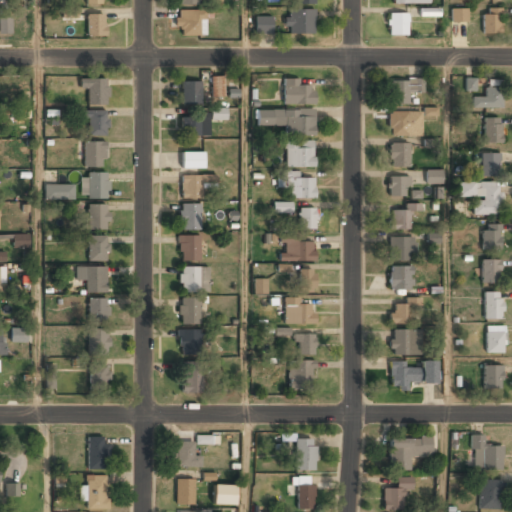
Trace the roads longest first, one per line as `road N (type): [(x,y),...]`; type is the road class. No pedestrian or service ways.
road 1 (tertiary): [(352,0),(346,511)]
road 2 (residential): [(143,0),(141,511)]
road 3 (residential): [(511,414),(0,415)]
road 4 (residential): [(511,57),(0,57)]
